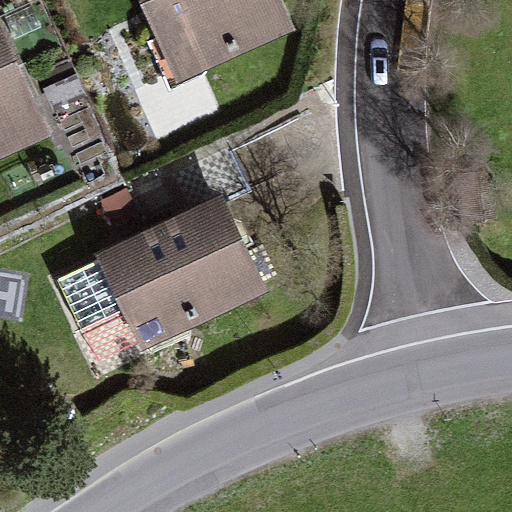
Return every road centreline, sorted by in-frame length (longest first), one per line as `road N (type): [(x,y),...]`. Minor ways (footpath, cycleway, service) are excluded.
road 1 (residential): [(441,363),(413,267),(391,129),(396,0)]
road 2 (tertiary): [(441,363),(291,413),(105,511)]
